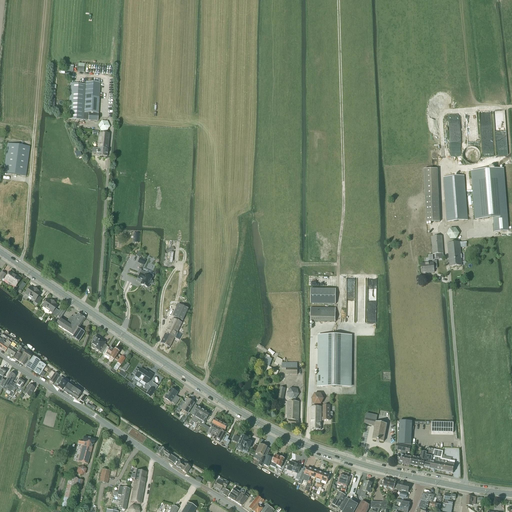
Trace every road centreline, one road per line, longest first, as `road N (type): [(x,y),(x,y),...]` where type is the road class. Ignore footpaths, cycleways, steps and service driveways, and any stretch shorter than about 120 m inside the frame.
road 1 (secondary): [(420,478),(328,454),(261,425),(0,251)]
road 2 (track): [(307,446),(317,330),(336,325),(346,220),(338,0)]
road 3 (tertiary): [(242,511),(0,354)]
road 4 (track): [(35,108),(18,264)]
